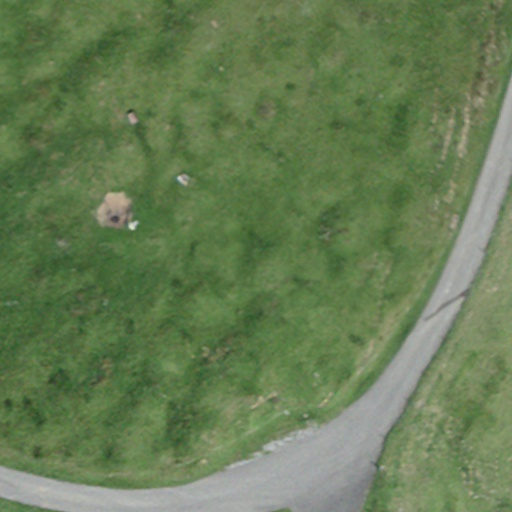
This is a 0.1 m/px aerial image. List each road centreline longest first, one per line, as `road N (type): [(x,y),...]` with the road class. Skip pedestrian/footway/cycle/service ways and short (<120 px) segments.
road 1 (track): [(0,480),(48,498),(217,498),(324,465),(350,441)]
road 2 (track): [(350,441),(418,375),(511,122)]
